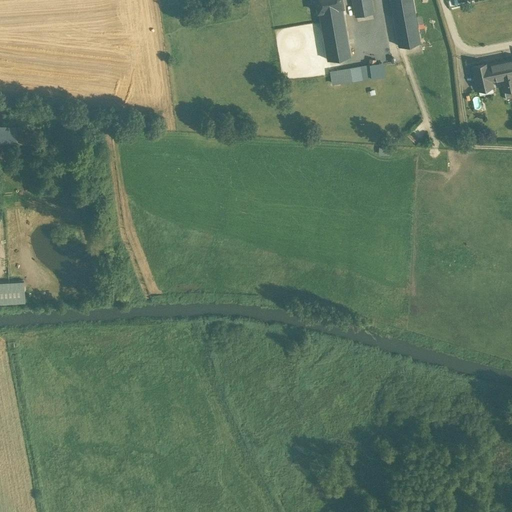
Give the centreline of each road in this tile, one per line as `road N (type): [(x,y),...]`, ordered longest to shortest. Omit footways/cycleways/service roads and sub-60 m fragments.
road 1 (track): [(469,144),(0,107)]
road 2 (track): [(511,147),(469,144),(461,53)]
